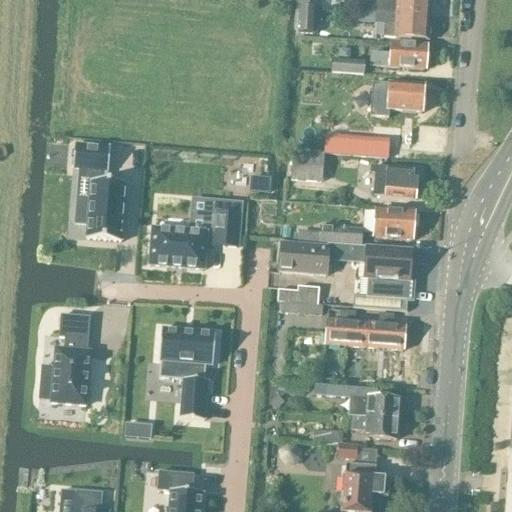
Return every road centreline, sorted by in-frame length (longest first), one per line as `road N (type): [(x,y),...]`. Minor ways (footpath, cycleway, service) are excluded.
road 1 (residential): [(135,150),(126,288),(230,297),(250,314),(234,511)]
road 2 (secondary): [(439,511),(464,249),(474,218),(511,170)]
road 3 (unclassified): [(470,0),(459,154)]
